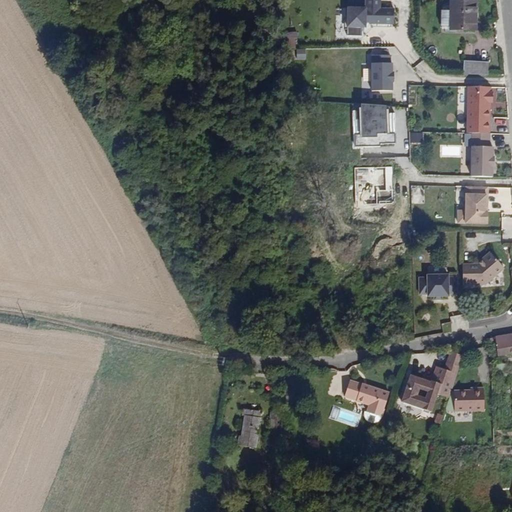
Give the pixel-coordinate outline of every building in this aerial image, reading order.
[(381,0),(366,0),(367,6),(347,7),(347,26),(395,26),(395,6),(381,6),(381,0)] [(448,32),(474,33),(474,5),(449,4),(448,32)] [(347,38),(361,39),(362,28),(348,27),(347,38)] [(279,48),(296,48),(296,32),(279,32),(279,48)] [(464,74),(488,75),(489,62),(464,60),(464,74)] [(393,90),(393,62),(372,63),(372,91),(393,90)] [(491,132),(492,87),(468,86),(468,132),(491,132)] [(354,103),(355,146),(380,146),(380,143),(396,142),(394,105),(354,103)] [(411,131),(410,142),(422,143),(423,133),(411,131)] [(494,156),(494,147),(471,146),(471,176),(493,176),(494,165),(495,165),(495,156),(494,156)] [(423,200),(423,186),(413,186),(413,200),(423,200)] [(488,223),(488,193),(465,193),(465,210),(457,210),(457,223),(488,223)] [(478,261),(463,263),(464,285),(487,284),(506,269),(490,251),(478,261)] [(457,293),(457,276),(450,276),(450,274),(428,275),(428,277),(419,277),(419,295),(428,295),(428,297),(450,296),(450,294),(457,293)] [(452,330),(465,328),(463,314),(450,316),(452,330)] [(511,334),(486,339),(488,352),(495,351),(496,359),(511,356),(511,334)] [(427,384),(426,389),(417,387),(419,382),(407,378),(398,405),(429,414),(437,387),(443,388),(447,373),(433,369),(428,383),(427,384)] [(488,401),(487,389),(455,392),(457,406),(465,406),(464,399),(474,398),(474,403),(488,401)] [(376,426),(384,402),(357,393),(357,394),(345,390),(340,406),(351,410),(364,414),(369,416),(367,423),(362,421),(360,421),(360,424),(360,426),(361,428),(363,430),(369,432),(371,431),(373,430),(375,429),(376,426)] [(263,419),(272,420),(274,405),(270,404),(271,395),(267,394),(263,419)] [(236,427),(252,431),(256,409),(251,409),(252,402),(241,400),(236,427)]
